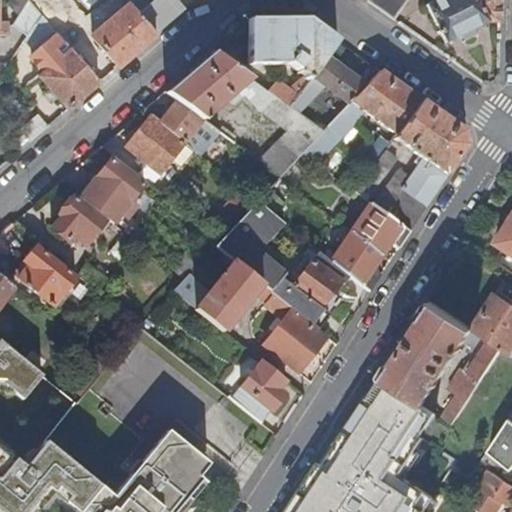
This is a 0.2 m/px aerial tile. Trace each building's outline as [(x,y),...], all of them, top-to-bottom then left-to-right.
[(27,0),(12,24),(26,36),(40,14),(27,0)] [(27,0),(40,14),(62,41),(67,36),(66,35),(71,31),(67,27),(76,19),(60,0),(27,0)] [(155,34),(126,0),(121,4),(126,9),(93,38),(117,67),(155,34)] [(125,0),(126,0),(155,34),(185,9),(177,0),(125,0)] [(367,0),(367,1),(394,21),(408,0),(367,0)] [(499,0),(438,0),(427,6),(446,43),(488,22),(500,22),(499,0)] [(40,14),(26,36),(24,39),(33,50),(31,60),(42,72),(38,75),(67,110),(98,84),(62,41),(40,14)] [(267,92),(288,108),(310,77),(324,57),(336,41),(305,20),(249,19),(247,21),(247,65),(288,64),(305,76),(288,90),(282,86),(275,83),(267,92)] [(211,52),(165,92),(166,93),(213,53),(211,52)] [(302,156),(322,133),(288,108),(267,92),(213,53),(166,93),(177,101),(203,120),(223,103),(228,107),(231,104),(233,105),(245,95),(258,111),(287,132),(259,161),(281,177),(302,156)] [(350,104),(366,87),(324,57),(310,77),(350,104)] [(0,76),(8,64),(0,63),(0,76)] [(364,112),(397,136),(422,102),(380,72),(366,87),(350,104),(322,133),(302,156),(317,166),(357,123),(364,112)] [(203,120),(177,101),(167,113),(158,124),(183,144),(199,156),(219,132),(203,120)] [(463,131),(422,102),(397,136),(395,138),(413,151),(412,153),(422,160),(409,179),(406,183),(394,176),(373,206),(410,232),(466,146),(463,131)] [(150,112),(150,117),(158,124),(167,113),(160,107),(154,107),(150,112)] [(37,115),(19,130),(30,142),(47,127),(37,115)] [(183,144),(158,124),(150,117),(125,148),(158,175),(162,170),(166,173),(170,168),(166,165),(183,144)] [(365,159),(374,166),(385,151),(390,144),(385,140),(382,145),(378,142),(365,159)] [(396,159),(385,151),(374,166),(354,193),(366,201),(396,159)] [(95,183),(82,200),(112,225),(120,215),(124,211),(128,214),(129,215),(135,208),(129,203),(143,187),(111,161),(97,177),(101,181),(98,185),(95,183)] [(394,176),(406,183),(409,179),(398,171),(394,176)] [(188,198),(170,184),(162,195),(180,209),(188,198)] [(104,222),(73,197),(59,215),(61,217),(51,229),(67,242),(72,235),(85,246),(104,222)] [(342,284),(348,275),(332,262),(311,246),(287,276),(259,253),(285,225),(257,203),(220,243),(215,248),(234,263),(262,286),(295,310),(320,329),(350,289),(342,284)] [(350,226),(347,230),(352,233),(382,256),(390,244),(398,250),(410,232),(373,206),(371,205),(354,229),(350,226)] [(511,216),(495,243),(511,254),(511,216)] [(352,233),(332,262),(348,275),(370,293),(382,275),(373,269),(382,256),(352,233)] [(18,280),(52,308),(75,280),(37,249),(24,265),(28,267),(18,280)] [(174,268),(184,277),(186,274),(195,263),(185,254),(174,268)] [(294,311),(262,286),(234,263),(209,296),(188,276),(182,282),(173,292),(224,332),(255,294),(266,304),(265,306),(284,322),(265,346),(298,373),(325,338),(293,313),(294,311)] [(87,266),(78,276),(97,292),(106,281),(87,266)] [(0,305),(14,289),(0,278),(0,305)] [(511,305),(495,294),(472,330),(484,338),(501,349),(508,354),(511,356),(511,305)] [(407,338),(381,378),(422,405),(472,330),(430,302),(424,311),(407,338)] [(479,379),(481,380),(501,349),(484,338),(463,370),(461,369),(448,389),(457,395),(442,418),(451,424),(467,401),(465,400),(479,379)] [(42,377),(0,342),(0,511),(37,511),(59,488),(69,496),(63,503),(74,511),(79,511),(99,487),(44,443),(22,471),(2,455),(5,451),(0,447),(0,386),(4,386),(22,401),(42,377)] [(280,391),(286,383),(262,363),(242,388),(271,412),(285,395),(280,391)] [(381,378),(359,412),(364,415),(354,430),(350,427),(325,465),(320,461),(310,477),(315,480),(296,509),(292,506),(287,511),(428,511),(430,510),(422,504),(430,492),(395,470),(419,434),(416,431),(430,410),(422,405),(381,378)] [(465,400),(467,401),(481,380),(479,379),(465,400)] [(242,388),(232,400),(262,424),(271,412),(242,388)] [(502,431),(511,438),(511,421),(510,419),(502,431)] [(511,438),(502,431),(488,453),(510,470),(511,467),(511,438)] [(113,498),(99,487),(79,511),(174,511),(200,481),(197,478),(208,465),(168,432),(113,498)] [(511,501),(511,488),(488,473),(470,503),(483,511),(495,511),(502,503),(508,507),(511,501)]
